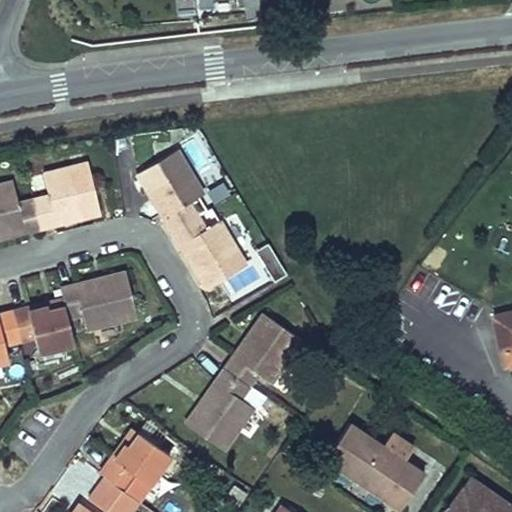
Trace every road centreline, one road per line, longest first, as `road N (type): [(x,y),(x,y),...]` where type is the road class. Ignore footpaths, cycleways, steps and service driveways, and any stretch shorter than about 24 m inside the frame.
road 1 (residential): [(4,508),(95,388),(174,340),(192,319),(136,230),(0,263)]
road 2 (tertiary): [(0,92),(511,29)]
